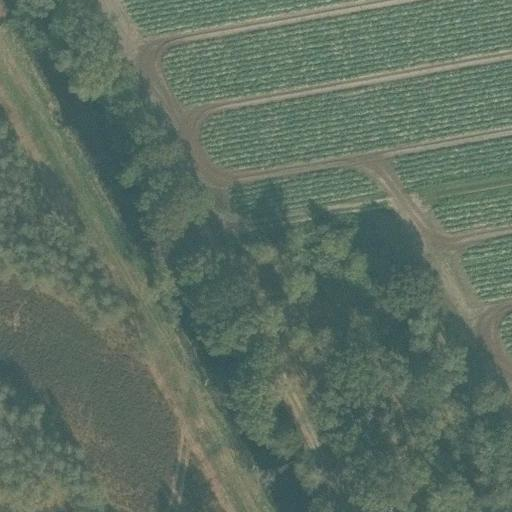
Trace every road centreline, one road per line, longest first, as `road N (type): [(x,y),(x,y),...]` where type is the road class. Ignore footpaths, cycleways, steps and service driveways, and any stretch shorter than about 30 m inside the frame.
road 1 (track): [(353,511),(79,0)]
road 2 (track): [(0,27),(264,511)]
road 3 (track): [(203,232),(511,174)]
